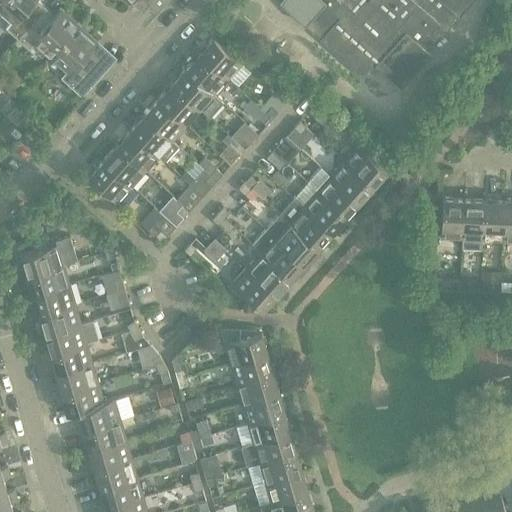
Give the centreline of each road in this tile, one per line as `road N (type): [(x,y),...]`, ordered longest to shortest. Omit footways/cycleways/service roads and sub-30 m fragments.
road 1 (residential): [(156,259),(307,93)]
road 2 (residential): [(58,511),(3,322)]
road 3 (residential): [(365,511),(387,491),(511,457)]
road 4 (residential): [(156,259),(49,157)]
road 5 (residential): [(49,157),(149,51)]
